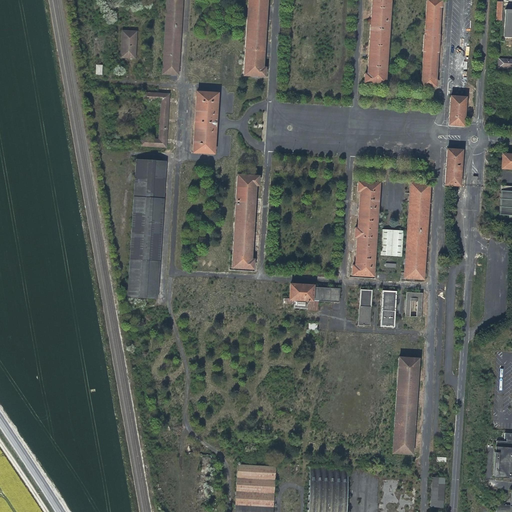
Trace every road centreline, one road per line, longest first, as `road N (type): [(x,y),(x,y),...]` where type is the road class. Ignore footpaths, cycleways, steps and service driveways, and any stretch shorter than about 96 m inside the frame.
road 1 (unclassified): [(453,511),(473,139)]
road 2 (track): [(227,511),(225,458),(184,422),(186,368),(168,319),(171,269)]
road 3 (unknown): [(430,334),(337,328),(341,280)]
